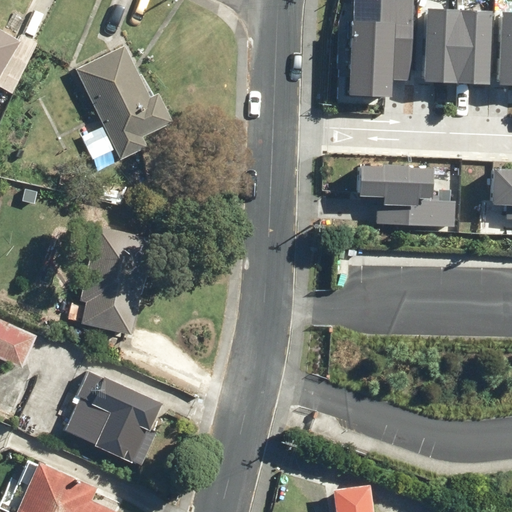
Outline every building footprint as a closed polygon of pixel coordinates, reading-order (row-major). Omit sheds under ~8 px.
[(498,36),(408,12),(397,68),(453,83),(451,90),(481,98),(498,36)] [(0,91),(11,98),(35,40),(0,21),(0,91)] [(158,96),(127,41),(76,70),(126,158),(151,144),(145,133),(176,116),(163,94),(158,96)] [(485,146),(386,139),(383,181),(403,182),(402,198),(481,203),(485,146)] [(97,225),(82,307),(86,307),(84,318),(138,328),(155,236),(97,225)] [(40,331),(0,313),(0,363),(5,352),(27,361),(40,331)] [(90,367),(80,393),(82,394),(67,431),(134,457),(148,423),(155,426),(166,398),(90,367)] [(42,454),(17,511),(119,511),(124,503),(99,492),(104,481),(42,454)] [(377,511),(373,478),(337,482),(341,511),(377,511)]
